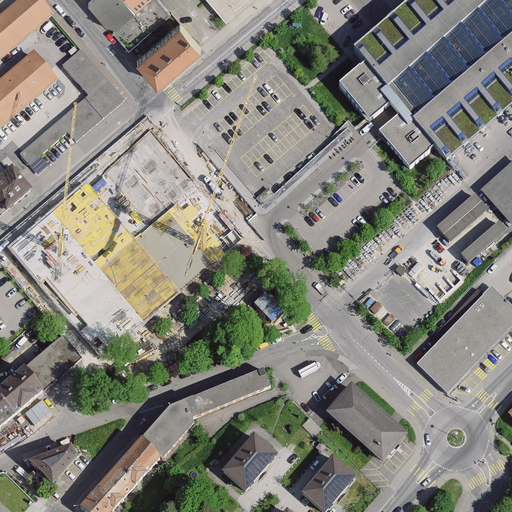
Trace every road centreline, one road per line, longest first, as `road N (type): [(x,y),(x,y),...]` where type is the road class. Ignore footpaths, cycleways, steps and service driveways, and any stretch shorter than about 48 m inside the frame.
road 1 (unclassified): [(155,112),(340,323)]
road 2 (primary): [(155,112),(0,244)]
road 3 (unclassified): [(152,397),(340,323)]
road 4 (unknown): [(175,152),(22,274)]
road 5 (primary): [(288,0),(155,112)]
road 6 (unclassified): [(0,455),(21,437),(152,397)]
road 7 (unclassified): [(0,248),(96,363)]
road 8 (unclassified): [(152,397),(56,511)]
road 9 (unclassified): [(58,0),(155,112)]
road 10 (unclassified): [(340,323),(439,423)]
